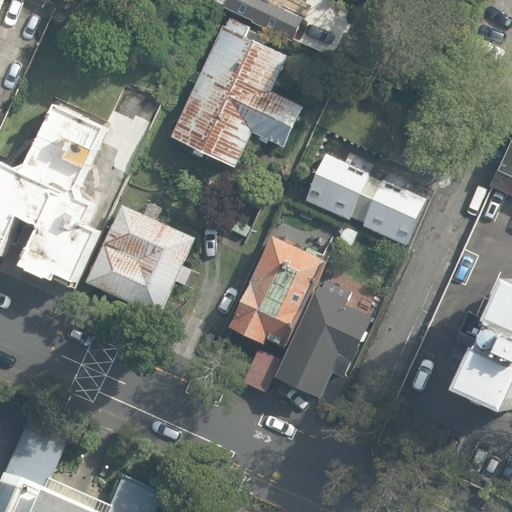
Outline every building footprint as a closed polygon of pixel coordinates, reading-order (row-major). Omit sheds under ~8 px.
[(0,0),(0,20),(9,0),(0,0)] [(295,41),(306,18),(265,0),(234,0),(229,11),(295,41)] [(289,56),(225,28),(174,138),(239,169),(255,133),(287,149),(306,107),(273,92),(289,56)] [(117,127),(53,100),(28,166),(1,160),(0,164),(0,253),(12,258),(30,221),(46,231),(28,263),(86,287),(111,232),(97,221),(106,205),(90,195),(117,127)] [(511,139),(496,169),(511,176),(511,139)] [(305,202),(409,251),(437,193),(333,144),(305,202)] [(199,241),(125,207),(96,283),(165,311),(199,241)] [(328,259),(268,237),(230,322),(284,344),(328,259)] [(511,278),(494,316),(476,308),(464,333),(482,342),(459,388),(511,413),(511,278)] [(355,296),(328,283),(280,383),(339,411),(380,325),(348,310),(355,296)] [(98,511),(45,488),(65,442),(28,426),(8,471),(4,469),(0,477),(0,511),(98,511)]
